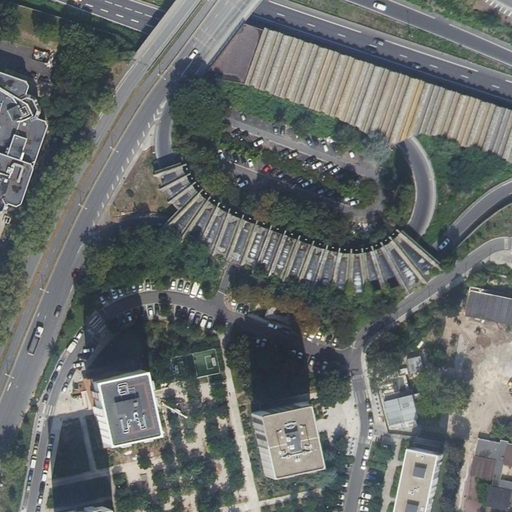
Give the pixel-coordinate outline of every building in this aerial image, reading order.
[(0,215),(5,214),(8,206),(15,208),(22,206),(47,122),(37,119),(40,111),(35,98),(26,95),(28,87),(25,79),(0,72),(0,215)] [(511,297),(491,294),(477,291),(471,289),(469,296),(466,312),(473,314),(487,317),(506,321),(511,321),(511,297)] [(290,307),(281,304),(270,300),(263,317),(275,322),(283,325),(286,326),(293,308),(290,307)] [(179,381),(220,373),(215,348),(174,357),(179,381)] [(134,437),(143,435),(152,433),(152,432),(153,432),(140,370),(139,370),(139,369),(90,379),(91,380),(90,381),(102,442),(103,442),(103,443),(112,441),(121,439),(134,437)] [(297,469),(305,467),(314,465),(314,464),(315,464),(302,403),(301,403),(300,402),(251,412),(251,413),(250,413),(264,475),(265,475),(266,476),(274,474),(275,474),(283,472),(286,471),(296,469),(297,469)] [(511,511),(511,445),(507,444),(508,441),(500,439),(499,443),(487,440),(477,438),(470,472),(482,475),(492,477),(490,487),(488,486),(487,494),(485,504),(508,509),(507,511),(506,511),(505,511),(504,511),(511,511)] [(411,447),(397,511),(429,511),(442,454),(411,447)]
